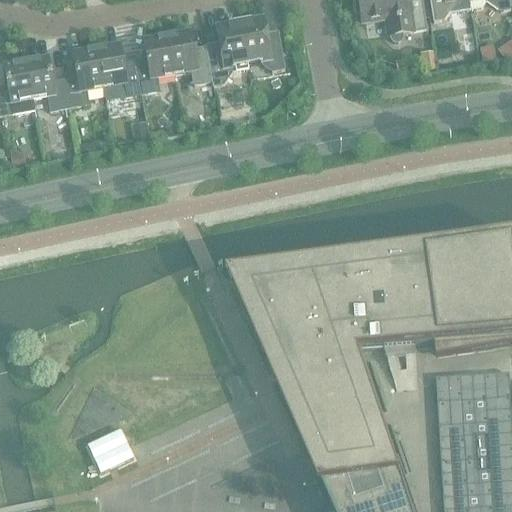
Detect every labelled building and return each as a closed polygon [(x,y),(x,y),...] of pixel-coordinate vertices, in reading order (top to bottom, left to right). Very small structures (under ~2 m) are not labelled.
[(357,0),(361,26),(384,23),(387,39),(389,39),(390,42),(393,46),(397,46),(401,44),(403,40),(403,37),(413,35),(426,33),(425,26),(420,0),(357,0)] [(446,18),(470,14),(467,0),(428,0),(432,25),(442,24),(446,18)] [(467,0),(470,14),(482,12),(487,6),(499,14),(509,13),(507,0),(467,0)] [(263,22),(239,26),(247,68),(261,66),(261,69),(271,76),(285,74),(279,41),(267,43),(263,22)] [(220,52),(206,54),(212,87),(213,91),(223,89),(234,74),(233,71),(247,68),(239,26),(216,30),(220,52)] [(437,29),(430,30),(431,38),(438,36),(437,29)] [(190,35),(167,40),(174,80),(191,77),(193,90),(212,87),(206,54),(194,56),(190,35)] [(147,64),(135,66),(141,100),(160,96),(157,83),(174,80),(167,40),(143,44),(147,64)] [(493,47),(479,50),(482,65),(496,63),(493,47)] [(119,48),(96,52),(103,93),(120,90),(122,103),(141,100),(135,66),(123,68),(119,48)] [(86,96),(103,93),(96,52),(72,57),(76,77),(63,79),(64,84),(69,113),(89,109),(86,96)] [(432,54),(420,56),(422,74),(435,72),(432,54)] [(70,115),(69,113),(64,84),(51,86),(46,61),(24,66),(31,105),(46,103),(48,114),(55,113),(56,117),(70,115)] [(0,123),(34,117),(31,105),(24,66),(2,70),(6,94),(0,95),(0,123)] [(147,136),(133,139),(135,148),(149,145),(147,136)] [(84,148),(78,149),(81,160),(91,158),(89,151),(84,148)] [(21,157),(10,159),(13,172),(23,169),(21,157)] [(413,511),(397,464),(392,465),(356,358),(433,351),(435,361),(511,349),(511,241),(288,267),(289,271),(224,280),(316,491),(320,490),(329,511),(413,511)] [(511,511),(511,436),(508,376),(435,381),(442,511),(511,511)] [(133,461),(120,433),(87,448),(100,476),(133,461)]
